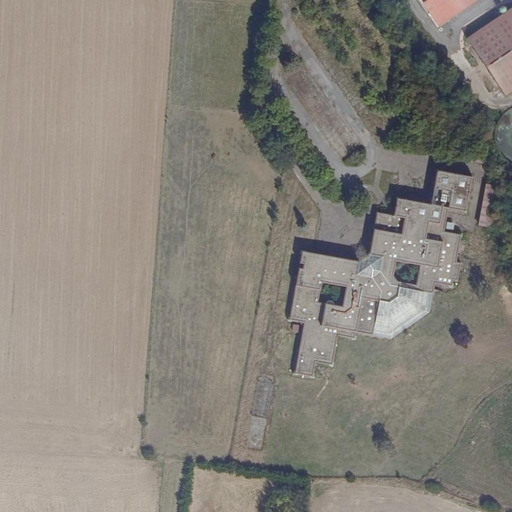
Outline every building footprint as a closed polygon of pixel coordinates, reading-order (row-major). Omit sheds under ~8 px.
[(511,6),(463,40),(502,96),(511,89),(511,6)] [(368,122),(375,120),(371,108),(364,110),(368,122)] [(511,161),(511,109),(499,115),(498,135),(511,161)] [(480,158),(490,160),(492,150),(482,148),(480,158)] [(317,361),(332,364),(338,335),(351,338),(353,330),(373,334),(379,302),(389,304),(399,298),(401,291),(435,299),(438,284),(455,288),(457,276),(468,278),(471,263),(459,260),(465,231),(448,227),(442,226),(447,203),(453,205),(469,208),(476,173),(442,166),(434,200),(401,193),(398,209),(384,207),(374,254),(388,257),(385,272),(376,278),(360,275),(363,262),(311,252),(297,322),(312,325),(302,376),(314,378),(317,361)] [(483,222),(495,224),(504,183),(492,180),(483,222)] [(442,226),(448,227),(453,205),(447,203),(442,226)] [(374,254),(363,262),(360,275),(376,278),(385,272),(388,257),(374,254)] [(379,302),(373,334),(391,337),(431,317),(435,299),(401,291),(399,298),(389,304),(379,302)]
